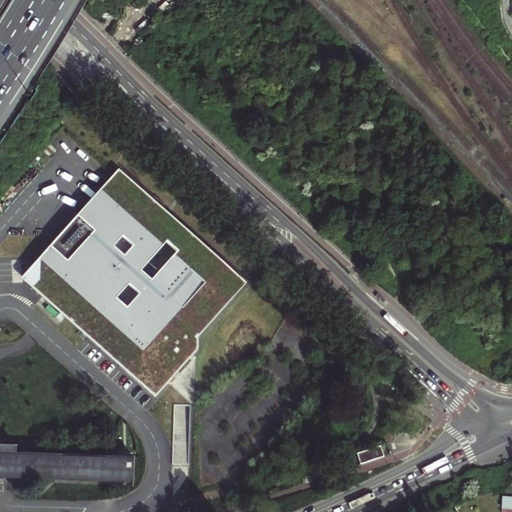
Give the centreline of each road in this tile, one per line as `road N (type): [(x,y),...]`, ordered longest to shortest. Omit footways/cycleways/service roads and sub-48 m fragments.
road 1 (primary): [(11,0),(473,422)]
road 2 (primary): [(496,412),(46,0)]
road 3 (primary): [(473,422),(427,456),(308,511)]
road 4 (primary): [(344,511),(501,437)]
